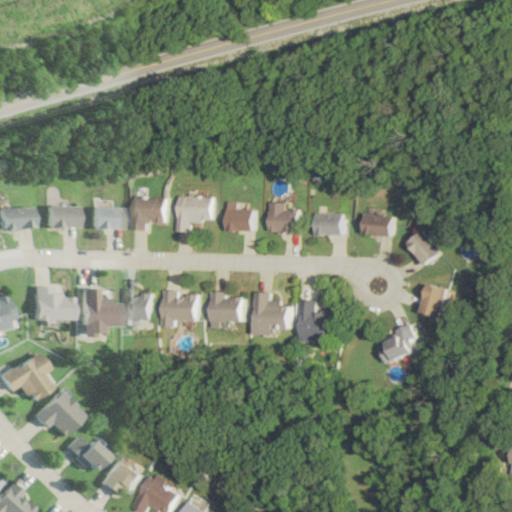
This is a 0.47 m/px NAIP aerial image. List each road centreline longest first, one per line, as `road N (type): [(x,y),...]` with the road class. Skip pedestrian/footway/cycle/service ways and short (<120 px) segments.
road 1 (secondary): [(0,106),(387,0)]
road 2 (residential): [(0,258),(134,255),(346,266),(381,281)]
road 3 (residential): [(0,430),(92,511)]
